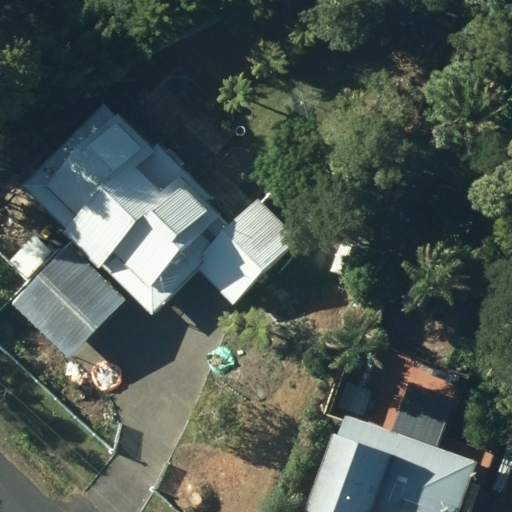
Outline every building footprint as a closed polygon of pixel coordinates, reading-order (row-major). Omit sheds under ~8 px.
[(278,0),(305,29),(337,0),(278,0)] [(27,25),(5,38),(17,60),(40,47),(27,25)] [(46,195),(165,313),(210,268),(245,302),(312,237),(270,195),(241,222),(236,219),(242,212),(223,194),(224,192),(169,138),(167,141),(134,110),(46,195)] [(142,295),(82,239),(27,299),(86,354),(142,295)] [(469,511),(491,454),(350,408),(314,511),(469,511)]
